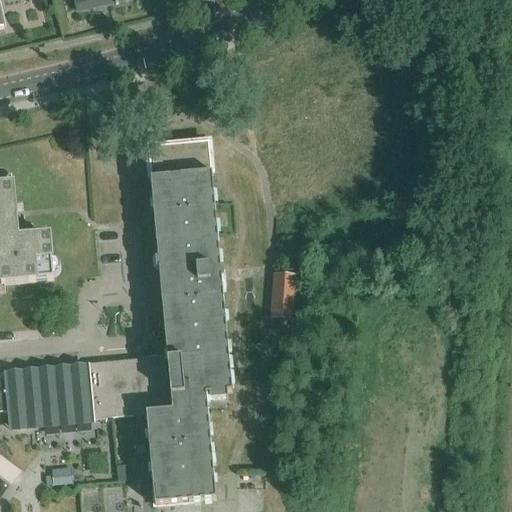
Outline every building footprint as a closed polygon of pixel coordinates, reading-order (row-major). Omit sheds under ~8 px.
[(73,0),(76,12),(130,0),(129,0),(73,0)] [(0,414),(12,413),(14,430),(147,417),(154,491),(117,494),(116,484),(80,488),(82,511),(193,511),(192,503),(217,501),(207,396),(233,394),(211,175),(150,181),(167,368),(87,375),(87,370),(6,377),(7,382),(0,383),(0,414)] [(0,292),(3,292),(2,286),(53,282),(50,240),(17,242),(12,182),(0,183),(0,292)] [(274,276),(271,320),(292,322),(296,278),(274,276)] [(260,511),(262,480),(236,480),(234,511),(260,511)]
